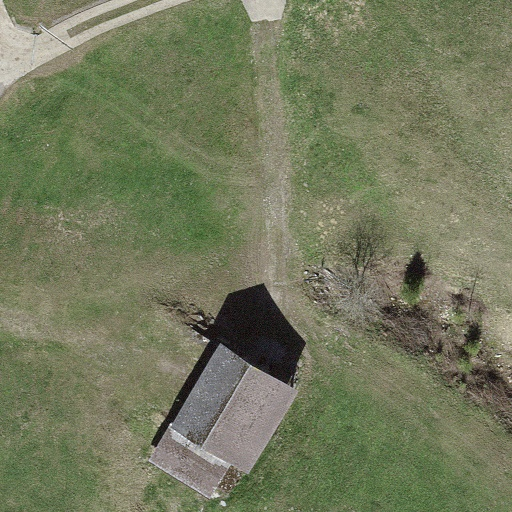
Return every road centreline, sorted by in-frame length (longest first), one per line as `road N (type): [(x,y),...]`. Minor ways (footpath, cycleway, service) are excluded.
road 1 (track): [(0,73),(68,35),(176,0)]
road 2 (track): [(124,360),(0,323)]
